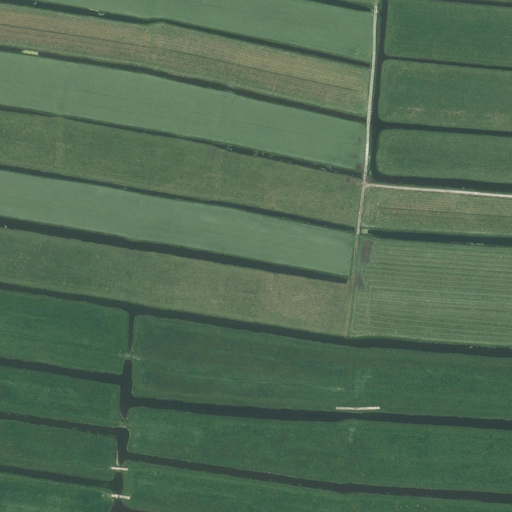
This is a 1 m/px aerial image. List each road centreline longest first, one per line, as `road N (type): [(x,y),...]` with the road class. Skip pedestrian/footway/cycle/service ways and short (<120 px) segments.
road 1 (track): [(352,297),(357,235),(0,183)]
road 2 (track): [(377,0),(357,235)]
road 3 (track): [(511,195),(364,184)]
